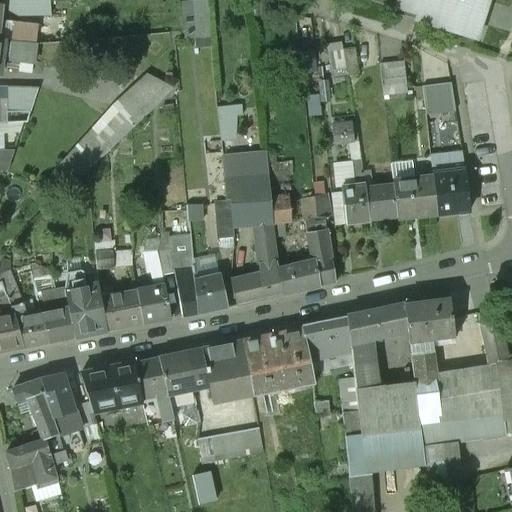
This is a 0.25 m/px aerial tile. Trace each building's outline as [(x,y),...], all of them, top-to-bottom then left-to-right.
[(3,0),(1,7),(3,7),(2,9),(15,17),(44,15),(43,0),(31,0),(22,1),(20,0),(3,0)] [(207,0),(181,3),(185,40),(194,39),(195,49),(212,48),(207,0)] [(475,38),(487,0),(366,0),(395,9),(396,6),(416,13),(414,19),(475,38)] [(1,7),(0,6),(0,40),(3,41),(34,45),(37,45),(39,27),(0,22),(2,9),(3,7),(1,7)] [(345,71),(341,49),(340,43),(324,45),(329,73),(345,71)] [(345,71),(346,77),(360,75),(355,46),(341,49),(345,71)] [(317,50),(302,49),(301,79),(316,79),(317,50)] [(407,94),(403,64),(379,68),(382,97),(407,94)] [(173,90),(147,74),(110,108),(40,187),(62,196),(173,90)] [(455,113),(450,86),(422,89),(425,118),(455,113)] [(0,124),(27,124),(38,90),(6,88),(0,88),(0,124)] [(431,152),(451,151),(449,128),(430,129),(431,152)] [(0,172),(7,173),(14,150),(0,150),(0,172)] [(353,188),(364,186),(360,155),(349,156),(353,188)] [(469,211),(465,173),(432,177),(432,178),(436,215),(469,211)] [(393,183),(393,187),(397,219),(436,215),(432,178),(393,183)] [(258,266),(277,262),(272,231),(271,224),(268,182),(268,179),(224,183),(225,202),(230,201),(230,203),(232,223),(233,234),(238,234),(237,229),(253,227),(258,266)] [(271,224),(272,231),(278,230),(277,225),(291,223),(286,180),(268,182),(271,224)] [(353,188),(341,189),(345,225),(368,223),(364,191),(364,186),(353,188)] [(393,187),(364,191),(368,223),(397,219),(393,187)] [(324,218),(325,226),(329,225),(325,196),(314,197),(317,219),(324,218)] [(233,238),(233,234),(232,223),(230,203),(216,204),(218,239),(233,238)] [(202,205),(185,206),(187,221),(204,220),(202,205)] [(306,220),(308,235),(326,232),(325,226),(324,218),(317,219),(306,220)] [(150,235),(151,252),(157,251),(158,254),(163,255),(162,232),(150,235)] [(315,263),(318,287),(334,284),(326,232),(308,235),(312,263),(315,263)] [(154,289),(136,292),(143,325),(171,320),(158,254),(157,251),(151,252),(143,253),(147,273),(151,273),(154,289)] [(172,253),(174,271),(191,268),(190,251),(172,253)] [(95,254),(96,271),(115,270),(113,252),(95,254)] [(238,307),(282,296),(278,272),(277,262),(258,266),(260,277),(232,283),(238,307)] [(312,263),(278,272),(282,296),(318,287),(315,263),(312,263)] [(191,268),(174,271),(183,318),(196,316),(192,280),(191,268)] [(80,270),(66,272),(65,288),(65,294),(74,339),(107,333),(100,298),(98,286),(86,288),(84,274),(82,272),(80,270)] [(0,272),(0,276),(2,284),(11,309),(22,305),(9,272),(0,272)] [(220,275),(192,280),(196,316),(214,312),(238,307),(232,283),(223,285),(220,275)] [(33,280),(35,287),(35,289),(54,285),(53,277),(33,280)] [(0,284),(0,309),(3,318),(13,315),(11,309),(2,284),(0,284)] [(27,303),(38,300),(35,289),(35,287),(26,289),(25,285),(21,286),(27,303)] [(136,292),(100,298),(107,333),(143,325),(136,292)] [(74,339),(65,294),(48,298),(53,313),(40,317),(49,344),(74,339)] [(455,339),(449,300),(403,305),(407,333),(415,382),(437,379),(432,342),(455,339)] [(22,305),(11,309),(13,315),(24,349),(49,344),(40,317),(27,319),(22,305)] [(403,305),(348,317),(350,346),(370,342),(407,333),(403,305)] [(422,448),(457,443),(504,434),(503,421),(511,418),(511,356),(511,355),(507,356),(497,310),(477,314),(489,371),(437,379),(415,382),(422,448)] [(0,353),(24,349),(13,315),(3,318),(0,318),(0,353)] [(350,346),(348,317),(301,328),(299,330),(307,362),(350,353),(350,346)] [(307,362),(299,330),(241,342),(252,397),(311,385),(307,362)] [(252,397),(241,342),(200,350),(208,388),(210,401),(231,397),(232,400),(235,400),(234,396),(248,394),(250,398),(252,397)] [(350,346),(350,353),(365,466),(423,457),(422,448),(415,382),(378,387),(370,342),(350,346)] [(200,350),(159,359),(166,394),(167,397),(208,388),(200,350)] [(141,399),(166,394),(159,359),(132,364),(141,399)] [(142,404),(141,399),(132,364),(80,375),(93,414),(142,404)] [(18,403),(26,400),(44,393),(53,418),(73,412),(62,376),(40,381),(14,389),(18,403)] [(44,393),(26,400),(42,441),(46,440),(50,454),(63,451),(58,435),(53,418),(44,393)] [(329,402),(315,404),(316,418),(330,416),(329,402)] [(344,434),(357,433),(356,406),(342,406),(344,434)] [(169,407),(159,410),(163,423),(173,421),(169,407)] [(79,428),(73,412),(53,418),(58,435),(79,428)] [(258,429),(222,436),(227,460),(263,453),(259,437),(258,429)] [(276,434),(259,437),(263,453),(263,455),(279,452),(276,434)] [(217,436),(196,440),(201,464),(222,460),(217,436)] [(53,480),(57,479),(53,465),(50,454),(46,440),(42,441),(6,453),(11,472),(15,491),(53,480)] [(299,443),(287,445),(289,459),(301,457),(299,443)] [(423,457),(424,466),(427,491),(464,486),(457,443),(422,448),(423,457)] [(67,461),(63,451),(50,454),(53,465),(67,461)] [(423,457),(365,466),(348,469),(352,511),(372,511),(371,474),(424,466),(423,457)] [(208,473),(191,477),(198,506),(215,502),(208,473)]
